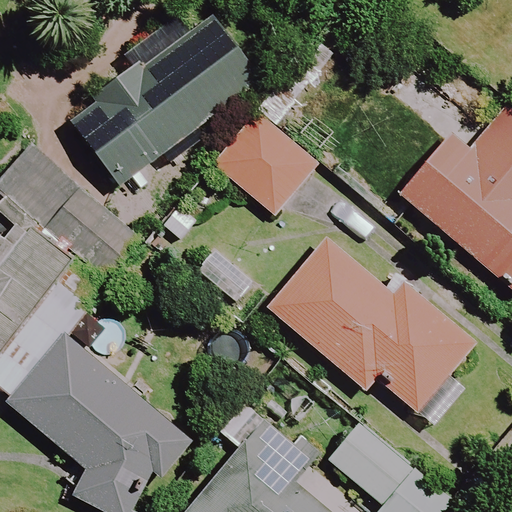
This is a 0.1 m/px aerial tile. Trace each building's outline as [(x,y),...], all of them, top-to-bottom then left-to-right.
[(260,87),(211,22),(137,78),(124,61),(84,91),(96,108),(68,129),(117,194),(260,87)] [(316,168),(258,122),(215,177),(273,223),(316,168)] [(511,195),(439,136),(389,197),(511,297),(511,195)] [(177,203),(156,227),(181,250),(202,226),(177,203)] [(0,396),(15,408),(62,343),(88,307),(57,286),(71,264),(17,228),(3,250),(0,247),(0,396)] [(392,304),(322,246),(264,314),(363,397),(374,385),(414,419),(472,351),(402,292),(392,304)] [(62,343),(15,408),(5,421),(88,482),(72,504),(82,511),(131,511),(188,434),(62,343)] [(311,466),(248,413),(222,444),(237,456),(190,511),(317,511),(291,490),(311,466)] [(444,511),(450,506),(357,428),(326,466),(379,510),(377,511),(444,511)]
